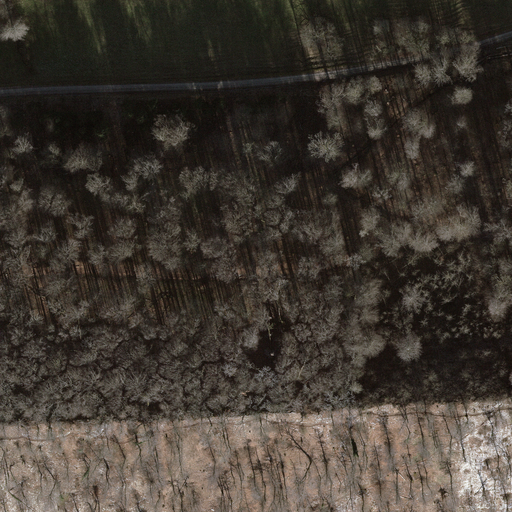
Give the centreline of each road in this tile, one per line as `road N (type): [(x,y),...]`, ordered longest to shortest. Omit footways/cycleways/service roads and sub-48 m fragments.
road 1 (track): [(0,93),(297,78),(511,34)]
road 2 (track): [(0,272),(323,266),(464,229)]
road 3 (track): [(486,43),(475,63),(384,127),(340,176),(361,195),(426,218),(464,229),(511,229)]
